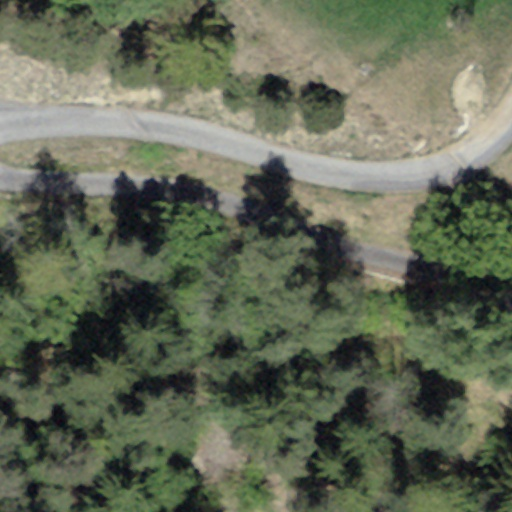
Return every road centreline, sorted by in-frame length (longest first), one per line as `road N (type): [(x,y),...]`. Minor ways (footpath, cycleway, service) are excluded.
road 1 (track): [(511,117),(476,156),(416,172),(305,163),(179,134),(0,119)]
road 2 (residential): [(0,174),(230,202),(511,294)]
